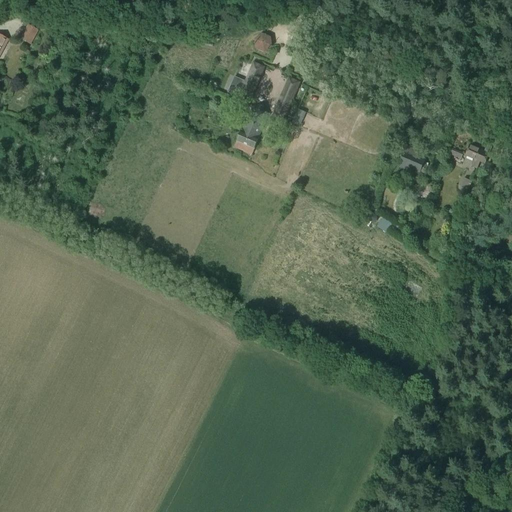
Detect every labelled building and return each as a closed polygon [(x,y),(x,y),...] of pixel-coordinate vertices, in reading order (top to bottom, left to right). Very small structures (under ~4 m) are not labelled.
[(30,45),(38,30),(27,24),(19,39),(30,45)] [(265,53),(272,47),(271,37),(262,34),(254,40),(255,50),(265,53)] [(247,106),(264,68),(254,64),(246,82),(235,77),(228,93),(239,98),(237,102),(247,106)] [(283,121),(299,84),(289,79),(273,117),(283,121)] [(258,139),(269,114),(265,109),(259,107),(253,108),(242,132),(237,142),(254,149),(258,139)] [(300,127),(306,113),(298,109),(294,118),(292,117),(286,121),(286,122),(291,125),(292,124),(300,127)] [(484,165),(491,149),(487,147),(484,153),(470,147),(466,157),(484,165)] [(461,160),(464,154),(450,148),(447,154),(461,160)] [(419,174),(426,159),(405,150),(398,165),(419,174)] [(471,182),(463,179),(460,187),(467,190),(471,182)] [(488,215),(498,208),(488,196),(479,203),(488,215)] [(369,214),(367,217),(368,220),(373,223),(376,222),(377,220),(377,217),(372,214),(369,214)] [(383,218),(377,227),(386,234),(390,228),(391,227),(392,224),(383,218)]
